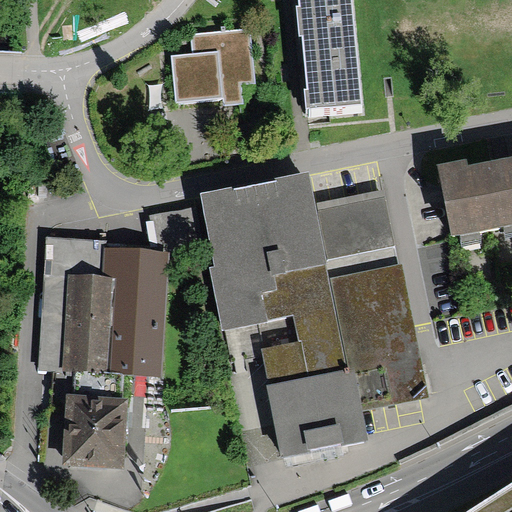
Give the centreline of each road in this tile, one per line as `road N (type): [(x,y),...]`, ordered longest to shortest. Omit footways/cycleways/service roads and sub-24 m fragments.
road 1 (residential): [(383,147),(121,201),(100,195),(87,178),(59,71)]
road 2 (primary): [(511,451),(376,511)]
road 3 (residential): [(59,71),(116,47),(171,0)]
road 4 (residential): [(511,120),(383,147)]
